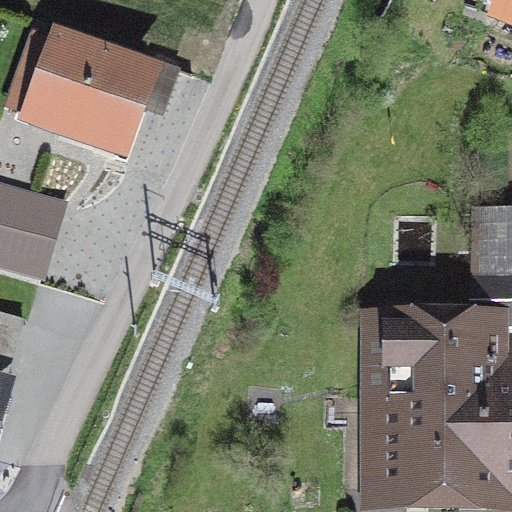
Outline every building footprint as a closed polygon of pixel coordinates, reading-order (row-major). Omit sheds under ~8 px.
[(511,0),(507,0),(503,12),(511,16),(511,0)] [(37,103),(31,118),(142,160),(181,58),(62,12),(31,94),(37,103)] [(68,203),(0,182),(0,266),(44,280),(68,203)] [(487,276),(486,332),(511,334),(511,215),(475,215),(473,275),(487,276)] [(0,364),(12,368),(26,315),(0,307),(0,364)] [(511,494),(511,334),(486,332),(389,330),(384,490),(511,494)] [(0,426),(15,376),(0,371),(0,426)]
